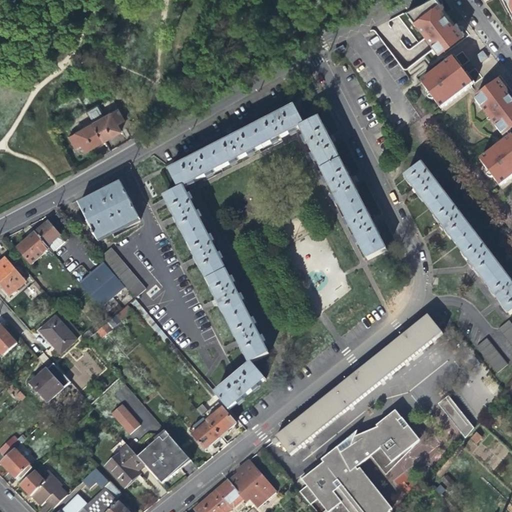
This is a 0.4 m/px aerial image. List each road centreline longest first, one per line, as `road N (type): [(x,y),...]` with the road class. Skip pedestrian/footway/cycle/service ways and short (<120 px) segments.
road 1 (residential): [(310,50),(409,238),(416,268),(406,303),(389,327),(155,511)]
road 2 (tertiary): [(0,226),(310,50)]
